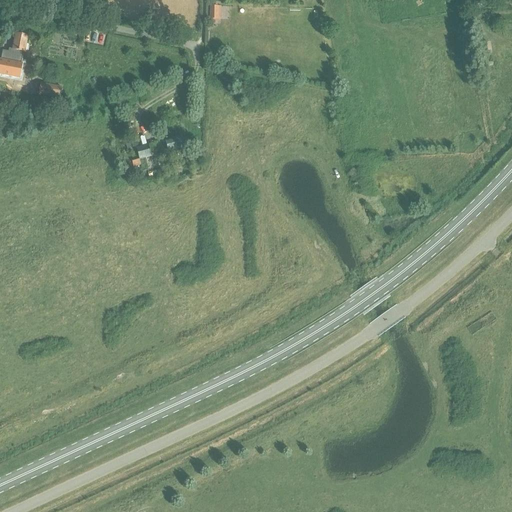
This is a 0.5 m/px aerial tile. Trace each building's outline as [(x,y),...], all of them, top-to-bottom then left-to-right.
[(0,59),(0,74),(20,78),(22,64),(21,64),(23,52),(24,52),(27,37),(16,34),(13,49),(9,48),(8,52),(6,61),(1,60),(0,59)] [(63,47),(49,46),(48,58),(62,59),(63,47)] [(40,84),(38,94),(59,98),(61,88),(40,84)] [(177,154),(186,152),(181,136),(165,140),(168,152),(176,150),(177,154)] [(156,143),(136,148),(139,160),(159,154),(156,143)]
